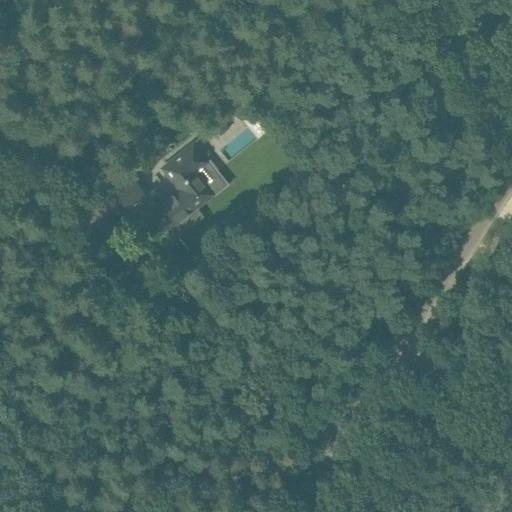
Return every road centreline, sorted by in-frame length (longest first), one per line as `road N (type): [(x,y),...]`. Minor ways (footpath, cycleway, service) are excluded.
road 1 (unclassified): [(296,511),(390,346),(511,171)]
road 2 (track): [(92,220),(333,440)]
road 3 (track): [(92,220),(0,349)]
